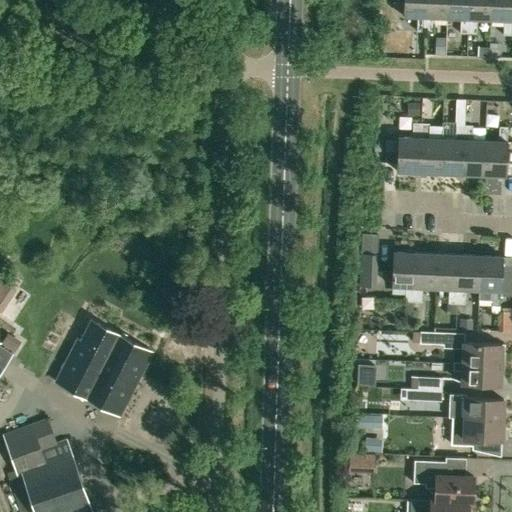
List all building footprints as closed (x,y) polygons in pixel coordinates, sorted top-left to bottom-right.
[(416,31),(424,31),(424,0),(390,0),(391,6),(403,6),(403,15),(417,16),(416,31)] [(424,0),(424,31),(433,31),(433,17),(446,17),(446,0),(424,0)] [(446,0),(446,17),(460,18),(459,32),(467,33),(468,0),(446,0)] [(490,0),(468,0),(467,33),(475,33),(476,19),(490,19),(490,0)] [(511,0),(490,0),(490,19),(502,20),(502,34),(510,35),(511,20),(511,0)] [(435,37),(434,54),(444,55),(445,38),(435,37)] [(489,42),(489,56),(500,56),(501,43),(489,42)] [(418,172),(420,122),(412,122),(412,136),(397,136),(396,171),(418,172)] [(420,122),(418,172),(440,173),(441,138),(428,137),(428,123),(420,122)] [(454,138),(441,138),(440,173),(462,174),(464,124),(455,124),(454,138)] [(472,125),(464,124),(462,174),(484,175),(485,140),(471,139),(472,125)] [(498,141),(485,140),(484,175),(506,176),(507,141),(506,141),(507,126),(498,126),(498,141)] [(414,252),(392,251),(391,286),(405,287),(404,301),(412,301),(414,252)] [(436,253),(414,252),(412,301),(421,301),(422,287),(434,288),(436,253)] [(436,253),(434,288),(448,289),(447,303),(456,303),(458,254),(436,253)] [(376,271),(377,255),(361,254),(360,270),(376,271)] [(480,255),(458,254),(456,303),(464,304),(465,289),(478,290),(478,297),(478,290),(480,255)] [(480,255),(478,290),(478,297),(480,300),(491,300),(491,305),(499,306),(500,295),(511,295),(511,274),(501,274),(502,256),(480,255)] [(75,343),(55,382),(118,415),(151,350),(91,319),(78,344),(75,343)] [(463,342),(464,333),(434,332),(419,331),(419,343),(442,344),(442,343),(443,343),(443,347),(463,348),(462,362),(500,364),(501,343),(463,342)] [(6,332),(0,342),(0,344),(11,351),(18,339),(6,332)] [(0,371),(12,353),(0,345),(0,371)] [(355,383),(373,384),(374,360),(357,359),(355,383)] [(500,364),(462,362),(453,362),(452,370),(462,370),(461,383),(499,385),(500,364)] [(417,376),(417,388),(441,389),(442,377),(418,375),(417,376)] [(441,401),(441,389),(417,388),(416,400),(441,401)] [(503,398),(466,396),(466,394),(449,393),(448,416),(452,416),(502,419),(503,398)] [(502,419),(452,416),(451,443),(472,444),(472,449),(485,452),(485,439),(501,439),(502,419)] [(90,511),(66,441),(55,444),(46,419),(32,424),(31,422),(2,433),(17,476),(9,479),(19,511),(26,511),(35,509),(35,511),(90,511)] [(364,437),(364,450),(380,450),(380,437),(364,437)] [(374,474),(374,455),(348,454),(347,473),(374,474)] [(414,459),(413,482),(425,483),(424,487),(434,488),(434,499),(418,499),(472,502),(473,476),(444,474),(445,461),(414,459)] [(472,502),(418,499),(417,511),(467,511),(468,502),(472,502)]
